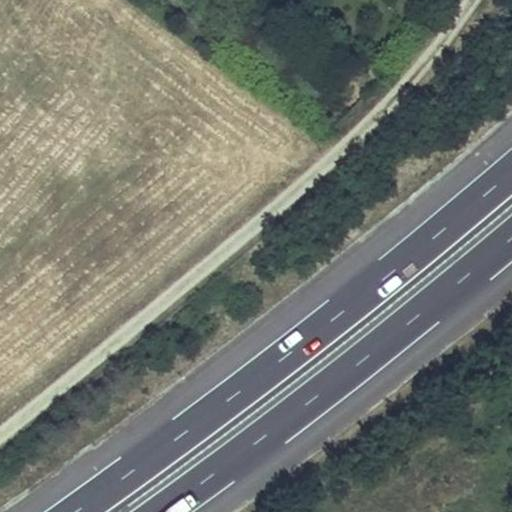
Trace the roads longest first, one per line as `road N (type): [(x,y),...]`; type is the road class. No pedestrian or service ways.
road 1 (track): [(0,429),(271,210),(400,94),(471,0)]
road 2 (motorway): [(511,161),(337,309),(53,511)]
road 3 (motorway): [(177,511),(511,244)]
